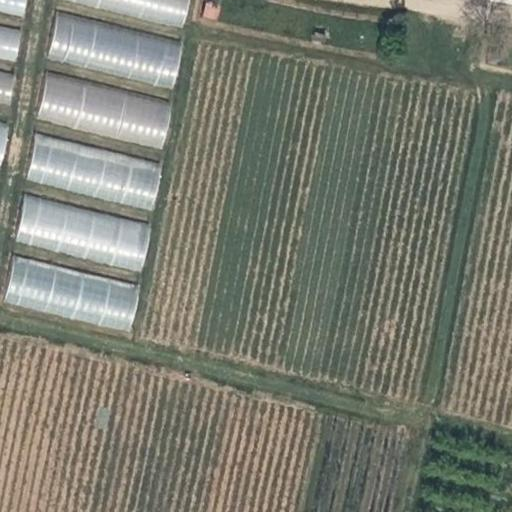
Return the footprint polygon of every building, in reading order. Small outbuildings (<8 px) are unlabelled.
[(0,0),(0,10),(23,15),(26,0),(0,0)] [(57,0),(58,1),(184,25),(188,0),(57,0)] [(174,85),(183,40),(56,14),(47,60),(174,85)] [(0,58),(15,62),(22,31),(0,25),(0,58)] [(0,102),(8,105),(15,74),(0,70),(0,102)] [(37,122),(163,146),(172,99),(46,75),(37,122)] [(0,121),(0,169),(9,124),(0,121)] [(36,135),(26,182),(153,209),(163,162),(36,135)] [(142,271),(152,224),(25,196),(15,243),(142,271)] [(14,256),(3,302),(128,333),(140,287),(14,256)]
